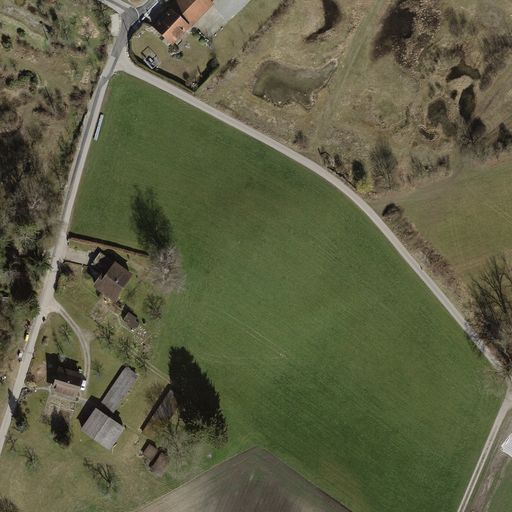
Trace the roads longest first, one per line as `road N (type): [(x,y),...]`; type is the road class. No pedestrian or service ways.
road 1 (track): [(113,60),(347,190),(511,380)]
road 2 (track): [(0,444),(113,60)]
road 3 (track): [(310,163),(384,0)]
road 4 (track): [(460,511),(511,388)]
road 5 (track): [(46,296),(78,330),(88,356),(83,403)]
